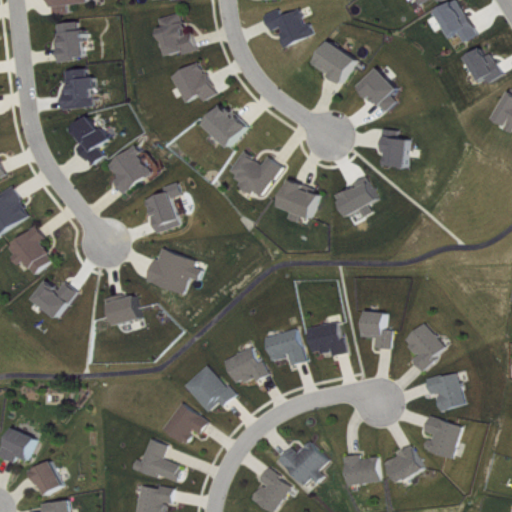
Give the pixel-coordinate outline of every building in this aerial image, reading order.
[(60,0),(63,16),(78,14),(77,4),(107,1),(107,0),(60,0)] [(458,39),(468,34),(472,43),(486,36),(468,0),(444,12),(458,39)] [(291,16),(289,10),(274,15),(281,31),(287,29),(294,47),(324,35),(319,24),(315,25),(309,9),(291,16)] [(206,51),(201,32),(194,33),(190,14),(167,19),(176,57),(206,51)] [(68,61),(95,59),(94,41),(97,41),(97,30),(89,31),(89,22),(66,24),(68,61)] [(353,84),(369,60),(340,41),(324,65),(353,84)] [(487,83),(495,80),(497,83),(511,75),(502,55),(496,58),(492,49),(474,58),(487,83)] [(181,76),(195,103),(210,96),(213,102),(226,95),(209,62),(181,76)] [(409,89),(389,68),(369,87),(394,115),(407,102),(402,96),(409,89)] [(75,110),(106,107),(103,78),(99,78),(98,69),(76,71),(78,92),(73,93),(75,110)] [(511,103),(502,120),(511,125),(511,103)] [(233,104),(214,125),(239,149),(258,128),(233,104)] [(81,131),(93,146),(89,149),(103,166),(116,156),(110,148),(123,138),(108,120),(105,122),(100,116),(81,131)] [(392,165),(417,168),(420,140),(407,138),(408,131),(392,130),(390,152),(393,153),(392,165)] [(122,165),(131,177),(126,181),(136,194),(164,173),(150,155),(153,153),(148,145),(122,165)] [(292,166),(277,158),(273,164),(252,152),(238,177),(274,197),(292,166)] [(0,182),(17,176),(10,159),(0,162),(0,182)] [(369,212),(372,218),(382,214),(378,205),(387,201),(376,178),(344,193),(356,218),(369,212)] [(322,220),(330,195),(312,189),(314,185),(299,180),(290,208),(301,211),(298,220),(307,223),(309,216),(322,220)] [(185,199),(194,196),(190,183),(175,187),(177,194),(157,200),(168,234),(193,226),(185,199)] [(9,195),(12,199),(0,206),(0,227),(6,238),(41,216),(23,187),(9,195)] [(57,239),(47,226),(17,250),(29,265),(33,262),(44,276),(64,260),(51,243),(57,239)] [(160,282),(196,295),(202,278),(211,281),(215,270),(207,267),(209,261),(172,248),(160,282)] [(87,290),(74,283),(70,289),(56,281),(44,303),(71,318),(87,290)] [(118,299),(123,326),(152,320),(147,294),(118,299)] [(403,331),(397,330),(398,313),(375,312),(374,338),(386,338),(386,348),(402,349),(403,331)] [(323,355),(342,352),(343,356),(356,354),(351,323),(319,328),(323,355)] [(458,348),(435,323),(415,341),(429,356),(423,361),(433,371),(458,348)] [(316,363),(309,330),(277,337),(282,361),(300,357),(302,366),(316,363)] [(236,361),(248,386),(264,377),(267,382),(279,376),(265,347),(236,361)] [(219,413),(230,403),(234,408),(246,396),(218,365),(195,386),(219,413)] [(476,405),(467,372),(438,380),(442,396),(447,395),(452,412),(476,405)] [(174,430),(197,446),(205,434),(210,437),(220,422),(192,403),(174,430)] [(436,432),(441,434),(436,451),(464,459),(473,427),(440,417),(436,432)] [(24,463),(26,457),(37,462),(47,439),(22,428),(10,457),(24,463)] [(179,445),(160,440),(153,462),(146,460),(143,469),(188,484),(194,467),(174,460),(179,445)] [(340,462),(321,442),(308,454),(302,448),(289,460),(314,486),(322,479),(327,484),(335,477),(330,471),(340,462)] [(395,463),(409,485),(436,469),(422,446),(395,463)] [(389,457),(370,459),(370,455),(355,457),(358,486),(391,483),(389,457)] [(41,470),(52,497),(74,488),(63,461),(41,470)] [(281,511),(286,511),(303,485),(278,470),(270,482),(273,484),(263,501),(281,511)] [(184,490),(151,485),(147,511),(174,511),(176,503),(182,504),(184,490)] [(82,511),(80,500),(53,505),(53,511),(82,511)]
